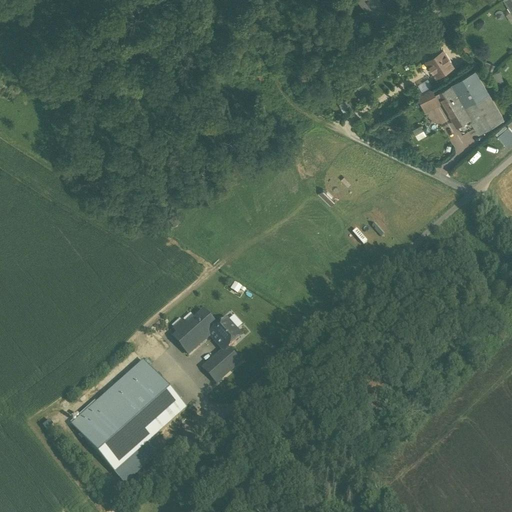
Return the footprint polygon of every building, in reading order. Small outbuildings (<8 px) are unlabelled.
[(377,0),(357,0),(374,25),(388,16),(377,0)] [(511,0),(503,0),(511,13),(511,0)] [(443,50),(434,55),(426,60),(436,76),(453,65),(443,50)] [(475,71),(450,86),(469,118),(473,126),(478,134),(503,119),(475,71)] [(469,118),(450,86),(434,95),(431,88),(423,93),(430,104),(441,98),(456,125),(469,118)] [(430,104),(423,93),(418,96),(424,107),(430,104)] [(469,118),(456,125),(461,134),(473,126),(469,118)] [(417,139),(425,134),(419,124),(411,129),(417,139)] [(511,131),(508,127),(497,136),(506,146),(511,140),(511,131)] [(233,284),(230,291),(237,294),(240,287),(233,284)] [(186,328),(187,330),(179,338),(185,344),(180,348),(187,356),(209,337),(209,336),(216,330),(208,320),(209,319),(203,313),(186,328)] [(216,330),(209,336),(209,337),(223,353),(227,349),(227,350),(235,343),(232,339),(238,334),(226,321),(216,330)] [(182,323),(174,331),(179,338),(187,330),(186,328),(182,323)] [(225,355),(215,364),(213,361),(203,370),(216,385),(240,364),(227,350),(227,349),(223,353),(225,355)] [(143,363),(106,395),(117,406),(153,374),(143,363)] [(117,406),(81,438),(114,475),(186,411),(153,374),(117,406)] [(106,395),(71,427),(81,438),(117,406),(106,395)]
